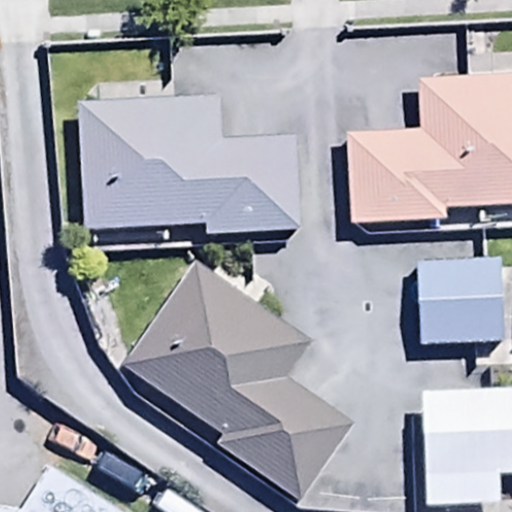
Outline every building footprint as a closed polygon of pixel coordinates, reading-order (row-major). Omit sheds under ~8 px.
[(511,61),(464,62),(464,90),(414,91),(416,141),(344,143),(346,239),(438,236),(438,222),(511,220),(511,61)] [(76,115),(78,242),(201,240),(201,250),(296,249),(294,149),(216,151),(215,107),(170,108),(170,88),(94,89),(94,115),(76,115)] [(306,355),(190,277),(116,389),(211,452),(205,462),(280,511),(292,511),(348,430),(284,387),(306,355)] [(414,281),(417,359),(498,358),(496,280),(414,281)] [(511,402),(419,405),(421,491),(511,488),(511,402)] [(97,511),(46,482),(24,511),(97,511)]
